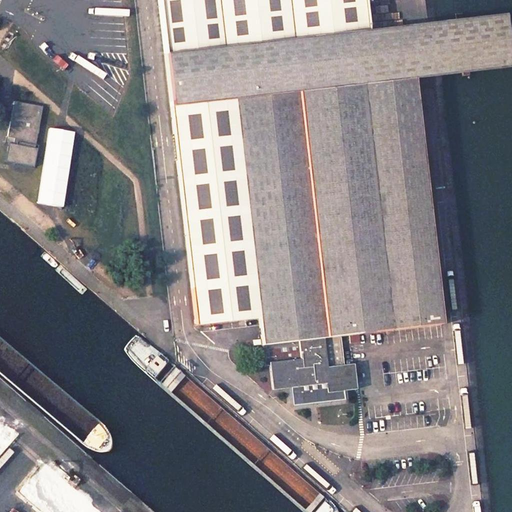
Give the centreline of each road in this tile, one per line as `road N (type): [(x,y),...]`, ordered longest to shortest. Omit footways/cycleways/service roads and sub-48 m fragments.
road 1 (unknown): [(161,129),(428,102)]
road 2 (unknown): [(454,342),(382,349),(372,368),(385,391),(458,377)]
road 3 (unknown): [(43,430),(139,511)]
